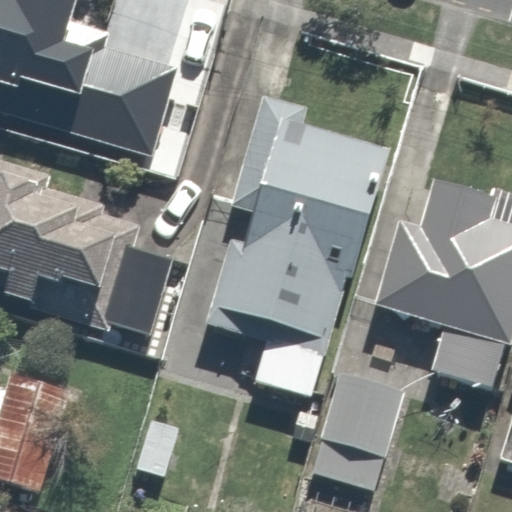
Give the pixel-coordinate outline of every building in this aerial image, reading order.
[(0,7),(0,114),(152,169),(185,77),(114,51),(119,38),(96,30),(100,19),(48,0),(44,0),(37,21),(0,7)] [(340,359),(347,361),(356,321),(365,322),(408,156),(315,134),(316,128),(254,114),(229,224),(244,227),(218,337),(236,341),(239,330),(276,338),(262,399),(325,413),(340,359)] [(0,293),(15,297),(11,314),(145,350),(187,196),(117,176),(109,203),(0,172),(0,293)] [(410,229),(381,322),(445,338),(435,389),(511,407),(511,198),(491,194),(488,208),(433,196),(424,232),(410,229)] [(71,380),(4,362),(0,360),(0,476),(42,488),(71,380)] [(343,379),(320,479),(392,496),(415,396),(343,379)]
